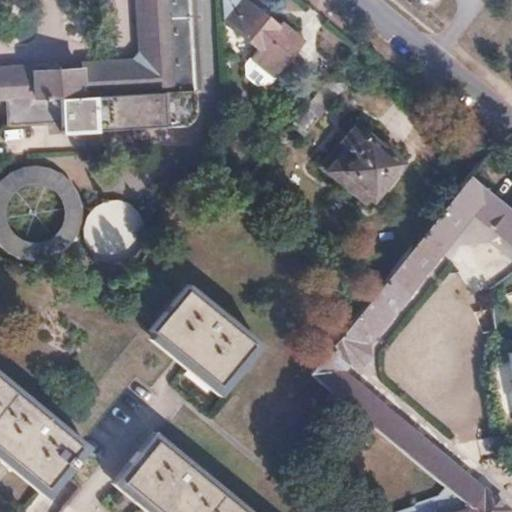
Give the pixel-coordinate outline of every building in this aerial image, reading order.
[(57,120),(146,116),(146,110),(192,107),(186,0),(0,0),(0,96),(3,97),(29,95),(30,122),(57,120)] [(244,0),(219,0),(221,20),(256,49),(249,58),(271,76),(301,40),(278,21),(275,25),(244,0)] [(271,76),(249,58),(243,64),(244,76),(254,84),(266,83),(271,76)] [(333,71),(290,124),(304,135),(347,81),(333,71)] [(29,95),(3,97),(5,123),(30,122),(29,95)] [(146,116),(57,120),(58,130),(147,125),(146,116)] [(352,126),(325,160),(371,197),(399,162),(365,134),(363,135),(352,126)] [(364,302),(308,371),(445,485),(477,511),(511,511),(487,491),(486,492),(340,370),(348,360),(359,359),(365,351),(364,341),(471,207),(511,240),(511,205),(509,209),(467,175),(418,236),(364,302)] [(111,266),(142,231),(106,200),(75,235),(111,266)] [(182,287),(147,330),(214,385),(249,343),(182,287)] [(511,306),(494,310),(497,325),(511,322),(511,306)] [(0,380),(0,449),(44,486),(78,445),(0,380)] [(243,511),(154,437),(119,479),(159,511),(243,511)] [(418,511),(415,502),(389,510),(389,511),(477,511),(445,485),(437,495),(442,511),(418,511)]
